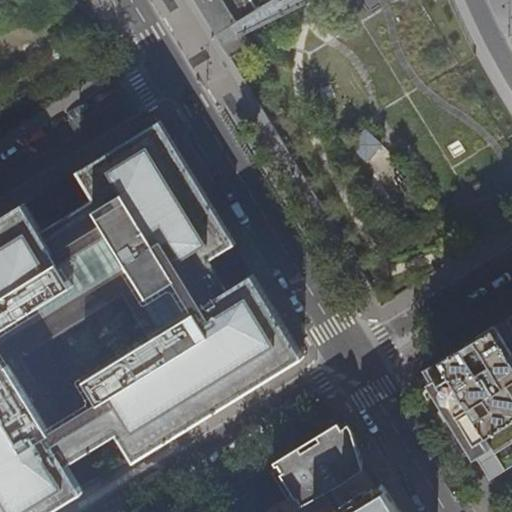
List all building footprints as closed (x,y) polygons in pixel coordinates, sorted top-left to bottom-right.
[(44,229),(39,221),(27,203),(0,219),(0,511),(51,511),(80,495),(86,491),(70,465),(122,433),(138,459),(163,443),(213,412),(251,389),(304,356),(279,315),(271,300),(267,295),(263,287),(258,280),(255,275),(233,289),(227,279),(223,272),(214,257),(236,243),(173,141),(161,121),(109,153),(81,170),(97,196),(44,229)] [(381,145),(364,129),(348,147),(365,163),(381,145)] [(451,418),(479,463),(489,457),(511,442),(511,317),(500,325),(460,350),(462,353),(458,355),(455,357),(453,354),(424,372),(437,393),(439,392),(441,395),(444,399),(441,401),(442,403),(447,400),(451,407),(456,415),(451,418)] [(283,457),(278,461),(282,468),(272,474),(288,500),(299,494),(301,498),(299,499),(300,501),(342,476),(358,464),(358,450),(352,441),(350,443),(348,440),(351,439),(347,432),(342,425),(335,429),(333,427),(325,432),(283,457)] [(88,484),(90,488),(134,461),(131,457),(88,484)] [(398,511),(384,489),(377,494),(375,491),(356,503),(349,507),(347,503),(331,511),(398,511)]
